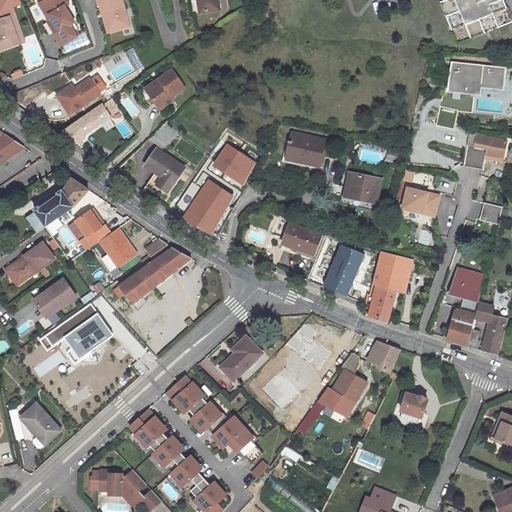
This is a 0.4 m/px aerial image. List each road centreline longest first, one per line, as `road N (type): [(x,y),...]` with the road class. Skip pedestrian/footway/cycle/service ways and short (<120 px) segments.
road 1 (tertiary): [(265,284),(179,239),(61,153)]
road 2 (tertiary): [(59,476),(227,318)]
road 3 (tertiary): [(227,318),(49,464)]
road 4 (residential): [(415,344),(468,189)]
road 5 (tertiary): [(415,344),(265,284)]
road 6 (unknown): [(337,203),(258,196),(222,262)]
road 7 (residential): [(490,370),(430,511)]
